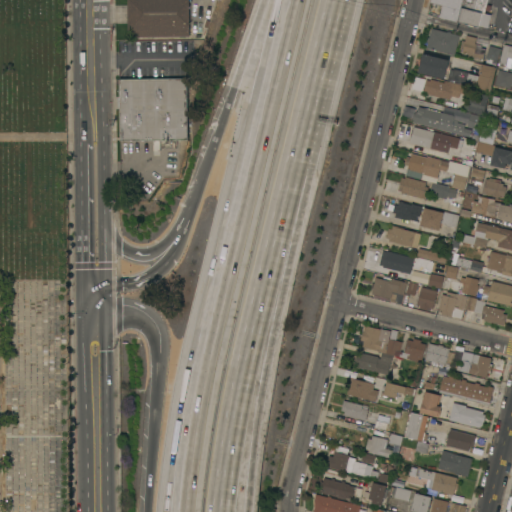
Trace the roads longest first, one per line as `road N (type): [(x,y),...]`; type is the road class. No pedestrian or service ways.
road 1 (residential): [(417,0),(290,511)]
road 2 (motorway): [(290,0),(202,367),(179,511)]
road 3 (motorway): [(223,511),(275,248)]
road 4 (motorway): [(250,511),(275,248)]
road 5 (motorway): [(275,248),(338,0)]
road 6 (motorway): [(96,295),(129,304),(162,338),(150,511)]
road 7 (secondary): [(99,511),(96,295)]
road 8 (residential): [(340,303),(511,346)]
road 9 (motorway): [(266,0),(204,165)]
road 10 (primary): [(93,136),(91,0)]
